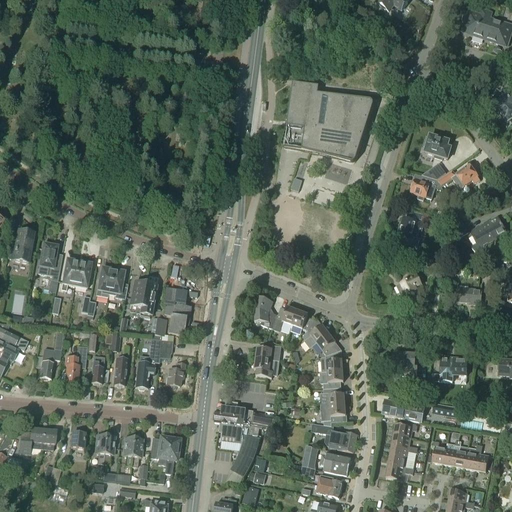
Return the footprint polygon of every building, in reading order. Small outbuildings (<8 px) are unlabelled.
[(383,0),(379,6),(388,13),(394,6),(402,12),(407,4),(406,3),(408,0),(383,0)] [(490,20),(491,16),(482,13),(481,17),(471,14),(468,23),(466,22),(462,34),(473,38),(477,36),(481,37),(483,41),(507,49),(511,33),(511,31),(511,33),(499,29),(500,24),(490,20)] [(370,104),(318,97),(319,89),(294,86),(285,149),(301,152),(351,165),(352,165),(353,165),(354,164),(355,163),(356,162),(373,109),(373,108),(373,107),(372,105),(371,104),(370,104)] [(507,102),(496,109),(500,115),(498,116),(503,124),(505,123),(507,126),(511,122),(511,90),(503,96),(507,102)] [(429,139),(426,139),(423,148),(426,149),(424,154),(435,157),(434,159),(442,162),(443,160),(447,161),(451,150),(447,149),(449,143),(430,137),(429,139)] [(99,150),(113,151),(114,142),(100,140),(99,150)] [(439,166),(422,178),(437,183),(438,182),(446,176),(439,166)] [(456,177),(452,172),(446,176),(438,182),(442,189),(453,181),(460,191),(472,182),(474,186),(480,182),(477,179),(478,178),(470,167),(456,177)] [(301,183),(294,181),(291,192),(298,194),(301,183)] [(424,199),(425,200),(431,202),(435,190),(438,191),(437,192),(443,194),(434,182),(432,188),(415,182),(413,188),(411,187),(409,193),(411,194),(410,195),(418,197),(416,201),(423,203),(424,199)] [(450,221),(452,214),(440,210),(438,217),(450,221)] [(433,225),(435,219),(423,215),(422,222),(433,225)] [(478,256),(479,256),(480,256),(481,256),(482,255),(483,255),(483,254),(484,253),(485,252),(485,251),(485,250),(485,249),(485,248),(485,247),(506,235),(498,219),(470,234),(477,246),(472,248),(472,249),(472,250),(472,251),(472,252),(473,253),(473,254),(474,254),(475,255),(476,256),(477,256),(478,256)] [(416,224),(403,220),(399,236),(411,239),(408,247),(417,249),(420,241),(417,240),(420,226),(415,225),(416,224)] [(440,220),(438,228),(445,230),(447,222),(440,220)] [(456,242),(468,235),(461,222),(449,228),(456,242)] [(26,234),(25,232),(21,231),(20,233),(18,233),(17,241),(11,240),(7,259),(13,260),(13,262),(27,265),(33,236),(26,234)] [(51,247),(51,245),(45,244),(45,246),(43,246),(38,275),(52,278),(51,282),(57,283),(61,266),(54,264),(57,248),(51,247)] [(511,257),(497,256),(497,264),(500,264),(499,272),(503,272),(504,265),(510,265),(511,257)] [(440,289),(443,262),(420,260),(419,267),(435,269),(433,288),(440,289)] [(74,289),(79,262),(73,261),(72,262),(66,261),(61,293),(66,294),(67,287),(74,289)] [(87,291),(91,266),(86,265),(85,263),(79,262),(74,289),(87,291)] [(108,296),(113,272),(101,270),(97,291),(96,291),(95,297),(108,300),(108,296)] [(125,302),(127,290),(121,289),(124,274),(113,272),(108,296),(115,298),(114,300),(125,302)] [(409,302),(418,298),(416,295),(423,291),(415,273),(408,277),(411,281),(397,288),(403,301),(408,299),(409,302)] [(489,273),(488,293),(495,294),(496,279),(496,273),(489,273)] [(140,316),(146,284),(138,283),(137,285),(134,284),(130,308),(131,308),(130,314),(140,316)] [(151,318),(157,288),(154,288),(154,286),(146,284),(140,316),(139,319),(149,321),(150,318),(151,318)] [(188,328),(190,309),(185,308),(187,293),(165,290),(163,308),(165,308),(164,317),(170,318),(168,335),(184,337),(185,328),(188,328)] [(480,307),(481,292),(457,290),(456,303),(470,304),(470,306),(480,307)] [(266,301),(264,298),(261,299),(259,298),(259,299),(256,300),(256,301),(258,303),(255,311),(255,324),(261,324),(261,326),(261,327),(272,331),(278,317),(269,314),(273,304),(266,301)] [(87,316),(90,300),(84,299),(81,315),(87,316)] [(58,317),(61,301),(55,300),(52,316),(58,317)] [(92,321),(95,305),(89,304),(90,300),(87,316),(88,316),(87,320),(92,321)] [(298,313),(287,309),(286,311),(281,309),(276,321),(273,332),(280,334),(282,329),(283,328),(283,327),(291,330),(298,313)] [(308,333),(315,322),(307,319),(308,317),(298,313),(291,330),(299,333),(300,330),(308,333)] [(164,338),(167,322),(153,320),(151,336),(164,338)] [(125,335),(127,322),(122,321),(119,334),(125,335)] [(314,347),(329,336),(322,327),(320,329),(315,322),(308,333),(302,340),(305,344),(304,345),(309,351),(314,347)] [(0,377),(7,364),(10,366),(12,363),(12,364),(18,353),(17,353),(18,350),(23,353),(28,344),(5,333),(0,342),(5,344),(0,354),(0,377)] [(46,382),(47,381),(50,382),(52,371),(53,371),(54,362),(59,363),(61,352),(63,335),(56,334),(54,353),(44,351),(40,373),(41,373),(40,380),(42,380),(43,381),(46,382)] [(118,354),(120,335),(113,334),(111,353),(118,354)] [(339,353),(334,347),(336,345),(329,336),(314,347),(319,354),(322,352),(326,358),(339,353)] [(95,354),(97,338),(89,338),(88,354),(95,354)] [(138,368),(136,384),(137,385),(136,390),(138,390),(139,391),(143,392),(144,391),(147,391),(148,377),(153,377),(155,367),(154,367),(154,365),(159,365),(159,359),(161,344),(161,342),(162,339),(151,338),(148,366),(139,365),(138,368)] [(171,351),(172,343),(161,342),(161,344),(159,359),(169,360),(170,351),(171,351)] [(257,350),(256,361),(266,362),(274,364),(274,363),(279,363),(281,349),(273,348),(273,346),(269,345),(268,345),(261,344),(260,350),(257,350)] [(66,376),(62,375),(61,383),(77,385),(79,371),(85,371),(87,350),(78,349),(77,361),(65,360),(64,367),(67,367),(66,376)] [(339,353),(326,358),(320,361),(321,374),(324,374),(343,373),(342,362),(339,362),(339,353)] [(394,355),(393,369),(401,369),(401,377),(416,378),(417,370),(414,370),(415,356),(394,355)] [(429,390),(428,390),(427,399),(434,400),(435,391),(436,391),(436,384),(452,384),(453,376),(466,377),(466,378),(467,361),(449,360),(449,358),(441,358),(440,378),(436,377),(436,376),(430,376),(429,390)] [(104,360),(93,359),(90,378),(91,378),(90,385),(93,385),(94,386),(97,387),(99,386),(101,386),(102,376),(103,377),(104,373),(103,373),(104,360)] [(127,362),(116,361),(113,381),(114,381),(113,387),(116,388),(117,389),(120,389),(122,388),(124,389),(125,378),(126,378),(127,375),(126,375),(127,362)] [(182,381),(185,366),(185,363),(176,361),(175,370),(177,370),(176,373),(169,372),(167,387),(169,387),(169,388),(170,390),(171,391),(173,391),(175,391),(177,389),(177,388),(179,389),(180,381),(182,381)] [(256,361),(254,371),(257,372),(256,378),(269,380),(272,380),(272,378),(278,378),(280,364),(279,363),(274,363),(274,364),(266,362),(256,361)] [(511,361),(501,361),(499,378),(510,378),(510,380),(511,380),(511,361)] [(343,384),(343,373),(324,374),(321,374),(320,374),(320,386),(323,386),(324,391),(323,391),(323,392),(341,391),(341,384),(343,384)] [(427,401),(428,383),(416,382),(415,390),(413,389),(413,400),(427,401)] [(342,396),(341,391),(323,392),(323,395),(319,395),(320,409),(345,408),(344,396),(342,396)] [(421,425),(424,410),(385,403),(382,417),(421,425)] [(457,411),(433,406),(431,414),(455,419),(457,411)] [(343,424),(343,418),(346,418),(345,408),(320,409),(321,424),(324,423),(324,428),(331,429),(331,425),(343,424)] [(237,411),(222,409),(221,409),(217,411),(217,413),(216,413),(215,424),(220,425),(219,433),(223,434),(221,443),(241,445),(242,435),(249,436),(251,429),(251,425),(267,427),(265,439),(271,440),(275,418),(254,415),(254,413),(237,410),(237,411)] [(332,437),(333,429),(331,429),(324,428),(313,426),(311,434),(327,437),(332,437)] [(412,430),(396,427),(394,438),(410,441),(412,433),(416,434),(417,428),(413,427),(412,430)] [(42,452),(43,432),(31,431),(31,435),(24,435),(21,439),(19,456),(27,457),(30,451),(42,452)] [(55,447),(56,433),(43,432),(42,452),(53,453),(53,447),(55,447)] [(83,451),(85,436),(72,434),(70,449),(83,451)] [(338,439),(332,437),(327,437),(325,444),(327,448),(336,450),(336,451),(353,454),(357,437),(339,434),(338,439)] [(11,446),(14,439),(6,435),(3,443),(2,442),(0,446),(0,457),(6,459),(12,446),(11,446)] [(97,441),(96,441),(96,449),(96,456),(98,456),(97,465),(103,466),(106,438),(104,438),(104,436),(100,436),(99,437),(98,437),(97,441)] [(106,438),(103,466),(109,466),(110,457),(112,457),(113,451),(114,443),(113,443),(114,439),(112,439),(112,437),(108,437),(107,438),(106,438)] [(244,480),(248,473),(252,465),(255,459),(257,451),(258,447),(260,440),(244,437),(243,443),(241,449),(239,455),(238,458),(234,465),(232,470),(230,471),(244,480)] [(125,444),(124,444),(124,452),(124,459),(126,459),(125,468),(131,469),(133,440),(132,440),(132,439),(128,438),(127,440),(125,439),(125,444)] [(412,455),(413,449),(409,449),(410,441),(394,438),(392,448),(408,451),(408,454),(412,455)] [(133,440),(131,469),(137,469),(138,460),(140,460),(141,453),(142,453),(142,446),(141,445),(142,441),(140,441),(140,439),(136,439),(135,440),(133,440)] [(160,442),(153,441),(152,448),(154,449),(152,457),(158,458),(157,461),(167,462),(163,488),(169,489),(173,463),(176,463),(179,443),(177,443),(177,441),(172,441),(171,442),(168,441),(168,440),(163,439),(162,440),(161,440),(160,442)] [(443,467),(446,450),(438,449),(439,444),(434,443),(433,448),(435,449),(433,458),(432,463),(432,465),(443,467)] [(460,453),(460,448),(455,447),(447,445),(446,450),(443,467),(451,468),(454,469),(457,452),(460,453)] [(406,462),(408,454),(408,451),(392,448),(390,459),(406,462)] [(457,452),(454,469),(464,471),(467,454),(468,450),(468,449),(460,448),(460,453),(457,452)] [(482,452),(476,451),(468,450),(467,454),(464,471),(473,473),(475,473),(478,456),(481,457),(482,452)] [(326,458),(325,463),(325,464),(327,464),(349,469),(351,459),(335,456),(334,460),(326,458)] [(489,458),(481,457),(478,456),(475,473),(486,475),(489,458)] [(18,475),(21,463),(8,459),(4,471),(18,475)] [(408,476),(409,471),(405,470),(406,462),(390,459),(388,469),(404,473),(404,475),(408,476)] [(347,478),(349,469),(327,464),(325,464),(325,463),(322,463),(321,468),(325,469),(324,473),(331,474),(330,475),(347,478)] [(146,482),(147,472),(147,468),(140,467),(138,481),(146,482)] [(308,470),(302,469),(300,477),(314,480),(316,471),(308,469),(308,470)] [(402,483),(404,475),(404,473),(388,469),(386,480),(402,484),(402,483)] [(49,482),(52,473),(52,471),(47,470),(44,481),(49,482)] [(55,484),(58,473),(52,471),(52,473),(49,482),(55,484)] [(266,477),(256,474),(255,475),(251,474),(249,482),(253,483),(253,484),(263,486),(266,477)] [(102,475),(101,482),(116,483),(117,476),(102,475)] [(116,483),(116,484),(130,485),(130,478),(117,476),(116,483)] [(341,493),(343,485),(339,484),(340,482),(321,477),(318,488),(341,493)] [(92,486),(91,495),(101,496),(102,488),(92,486)] [(339,501),(341,493),(318,488),(317,494),(328,497),(328,498),(339,501)] [(134,501),(135,493),(119,491),(118,499),(134,501)] [(469,511),(470,505),(466,504),(467,496),(451,493),(449,501),(449,504),(465,507),(465,510),(469,511)] [(237,508),(238,501),(226,499),(225,505),(217,504),(215,511),(233,511),(234,507),(237,508)] [(149,503),(144,502),(143,509),(148,509),(147,511),(166,511),(167,505),(149,502),(149,503)]
